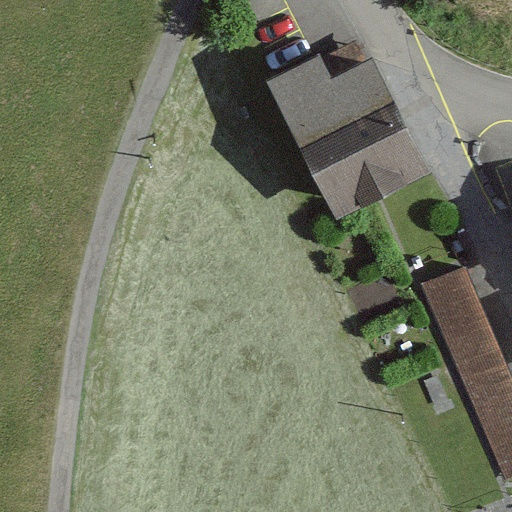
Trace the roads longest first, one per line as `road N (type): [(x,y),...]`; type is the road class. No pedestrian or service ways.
road 1 (track): [(190,0),(111,198),(87,286),(59,511)]
road 2 (residential): [(511,101),(400,81),(355,0)]
